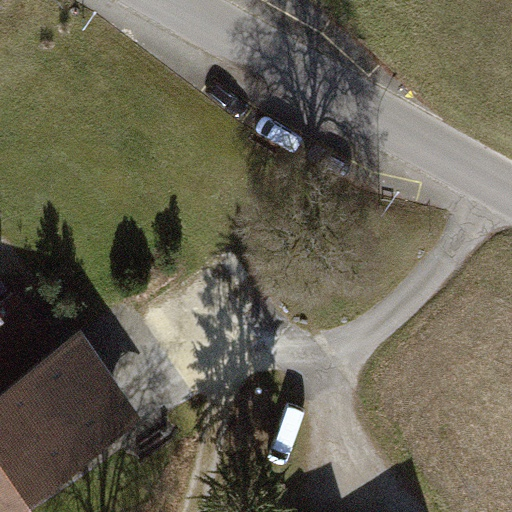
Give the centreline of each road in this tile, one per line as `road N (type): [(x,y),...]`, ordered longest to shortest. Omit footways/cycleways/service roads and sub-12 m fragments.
road 1 (unknown): [(62,0),(137,122),(326,389)]
road 2 (tertiary): [(172,0),(511,190)]
road 3 (residential): [(326,389),(511,191)]
road 4 (residential): [(326,389),(414,511)]
